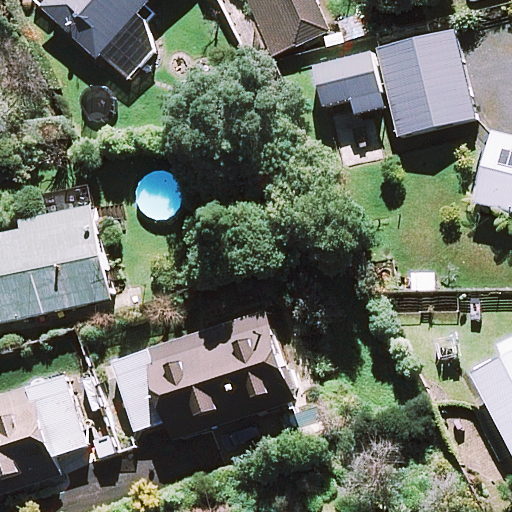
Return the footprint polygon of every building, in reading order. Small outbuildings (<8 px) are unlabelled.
[(56,0),(47,11),(133,83),(169,41),(142,18),(157,0),(56,0)] [(321,43),(304,0),(252,0),(248,2),(272,62),(321,43)] [(381,55),(395,111),(403,143),(478,124),(456,36),(381,55)] [(395,111),(381,55),(318,71),(329,114),(355,107),(359,120),(395,111)] [(511,139),(495,136),(479,211),(511,217),(511,139)] [(0,321),(118,297),(99,206),(27,221),(28,228),(0,233),(0,321)] [(275,307),(99,365),(106,387),(118,383),(136,437),(236,404),(243,425),(307,404),(275,307)] [(511,345),(508,347),(511,356),(511,360),(478,375),(511,448),(511,345)] [(32,377),(36,390),(0,401),(0,495),(63,476),(58,460),(101,446),(76,364),(32,377)]
